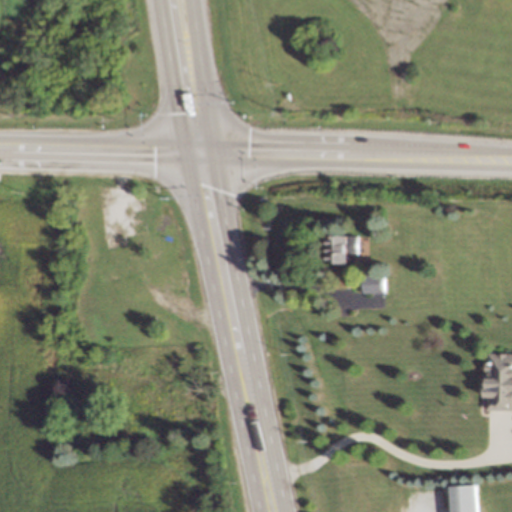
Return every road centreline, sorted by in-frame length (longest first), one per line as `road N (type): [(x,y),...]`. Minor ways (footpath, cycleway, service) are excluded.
road 1 (primary): [(190,146),(263,511)]
road 2 (primary): [(288,511),(215,147)]
road 3 (tertiary): [(200,146),(511,157)]
road 4 (tertiary): [(0,144),(200,146)]
road 5 (primary): [(215,147),(191,0)]
road 6 (primary): [(165,0),(190,146)]
